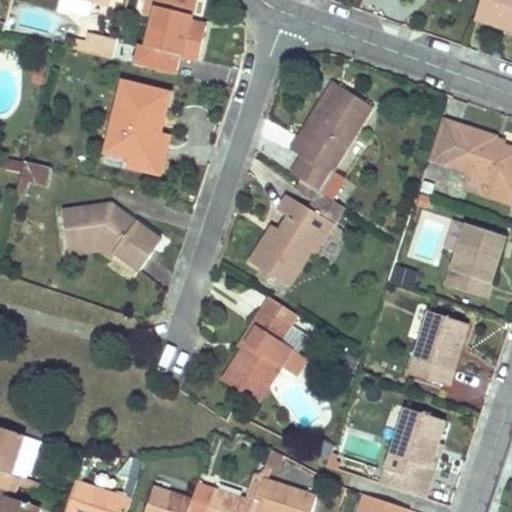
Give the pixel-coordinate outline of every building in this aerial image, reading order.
[(197,62),(202,44),(207,27),(189,23),(194,0),(158,0),(146,49),(197,62)] [(511,0),(482,0),(476,20),(505,30),(511,31),(511,0)] [(86,55),(99,58),(112,61),(118,40),(92,33),(90,42),(86,55)] [(90,42),(73,39),(70,51),(86,55),(90,42)] [(162,169),(167,149),(172,128),(163,125),(170,96),(124,84),(106,154),(129,160),(162,169)] [(302,159),(292,176),(319,193),(333,202),(345,184),(331,175),(372,109),(339,88),(318,122),(306,141),(301,137),(292,152),(302,159)] [(318,122),(313,118),(301,137),(306,141),(318,122)] [(511,186),(510,186),(511,178),(511,149),(505,147),(493,142),(495,137),(460,124),(446,165),(484,177),(479,192),(511,203),(511,186)] [(505,147),(507,141),(495,137),(493,142),(505,147)] [(127,168),(161,177),(162,169),(129,160),(127,168)] [(27,181),(47,186),(51,170),(25,163),(17,196),(23,197),(27,181)] [(312,261),(334,226),(345,210),(333,202),(319,193),(309,210),(292,199),(286,207),(281,214),(290,219),(281,233),(276,239),(269,235),(251,264),(290,289),(308,259),(312,261)] [(77,212),(79,230),(82,248),(102,246),(116,255),(139,273),(161,241),(132,220),(125,229),(114,221),(112,207),(77,212)] [(125,229),(132,220),(112,207),(114,221),(125,229)] [(79,230),(77,212),(64,213),(70,257),(99,253),(111,262),(116,255),(102,246),(82,248),(79,230)] [(448,287),(466,293),(486,300),(506,238),(468,226),(448,287)] [(276,239),(281,233),(274,228),(269,235),(276,239)] [(262,312),(258,319),(253,327),(257,330),(243,351),(223,383),(258,404),(293,351),(281,343),(289,330),(262,312)] [(411,375),(430,381),(449,387),(469,325),(447,319),(431,313),(417,358),(411,375)] [(257,330),(253,327),(239,348),(243,351),(257,330)] [(445,422),(426,416),(422,415),(407,410),(393,455),(387,472),(425,484),(438,444),(445,422)] [(0,490),(9,493),(16,495),(21,480),(11,477),(24,438),(0,429),(0,490)] [(444,446),(438,444),(425,484),(431,485),(444,446)] [(131,480),(124,500),(131,502),(137,483),(131,480)] [(312,511),(316,499),(261,481),(253,506),(251,511),(312,511)] [(127,511),(131,502),(124,500),(99,491),(75,483),(64,511),(127,511)] [(251,511),(253,506),(197,487),(192,503),(188,511),(251,511)] [(9,493),(0,490),(0,507),(4,508),(2,511),(39,511),(40,509),(7,498),(9,493)] [(188,511),(192,503),(153,490),(145,511),(188,511)] [(360,511),(407,511),(366,498),(360,511)]
